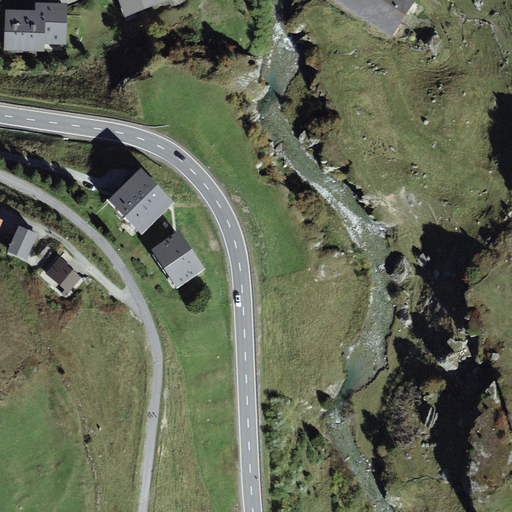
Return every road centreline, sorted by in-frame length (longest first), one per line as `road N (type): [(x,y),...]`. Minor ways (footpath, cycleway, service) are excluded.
road 1 (primary): [(253,511),(238,256),(215,198),(183,162),(146,140),(0,115)]
road 2 (track): [(143,511),(158,378),(143,305)]
road 3 (track): [(143,305),(92,234),(51,200),(0,176)]
road 4 (track): [(143,305),(55,236),(11,216)]
